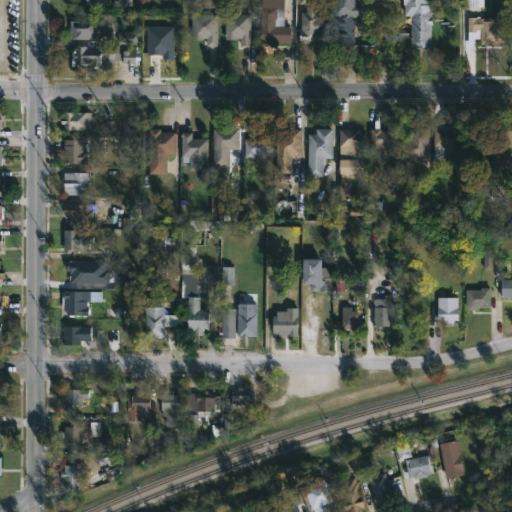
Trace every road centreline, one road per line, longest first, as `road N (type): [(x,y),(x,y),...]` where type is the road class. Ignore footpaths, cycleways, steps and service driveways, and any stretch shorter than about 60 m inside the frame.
road 1 (residential): [(0,365),(403,365),(511,346)]
road 2 (tertiary): [(34,0),(33,511)]
road 3 (residential): [(511,89),(0,89)]
